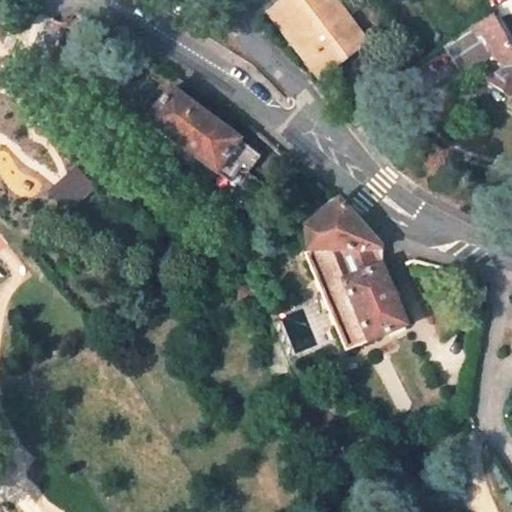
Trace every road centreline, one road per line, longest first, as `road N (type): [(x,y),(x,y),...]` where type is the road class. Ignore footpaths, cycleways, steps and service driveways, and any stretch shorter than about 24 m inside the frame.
road 1 (residential): [(94,0),(286,128),(394,221),(421,232),(457,230)]
road 2 (residential): [(239,18),(249,42),(383,180),(457,230)]
